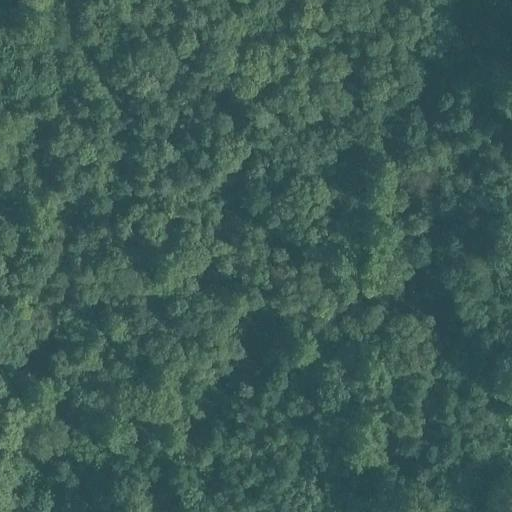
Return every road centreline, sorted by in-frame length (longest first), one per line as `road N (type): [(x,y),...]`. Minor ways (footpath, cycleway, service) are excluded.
road 1 (track): [(382,511),(417,366),(430,205),(429,66),(453,0)]
road 2 (track): [(0,386),(87,417),(179,511)]
